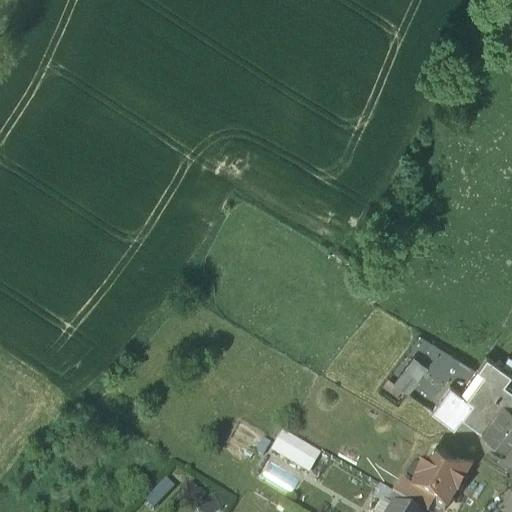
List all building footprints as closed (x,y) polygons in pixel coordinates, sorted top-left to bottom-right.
[(414,358),(393,382),(407,395),(429,371),(414,358)] [(495,400),(504,388),(511,379),(488,361),(472,382),(480,388),(495,400)] [(463,421),(469,425),(480,410),(469,403),(480,388),(472,382),(461,398),(450,390),(441,403),(463,421)] [(511,412),(495,400),(480,388),(469,403),(480,410),(469,425),(488,439),(485,444),(492,450),(496,445),(506,452),(511,443),(511,412)] [(511,393),(504,388),(495,400),(511,412),(511,393)] [(453,433),(463,421),(441,403),(431,416),(453,433)] [(269,451),(306,474),(317,458),(280,435),(269,451)] [(468,470),(436,450),(425,467),(424,466),(415,480),(417,481),(411,490),(432,503),(432,504),(443,511),(453,494),(455,495),(462,484),(460,483),(468,470)] [(156,511),(177,489),(168,481),(147,502),(156,511)] [(432,503),(411,490),(411,491),(400,484),(393,496),(419,511),(427,511),(432,504),(432,503)] [(419,511),(393,496),(386,507),(392,510),(393,509),(397,511),(419,511)]
